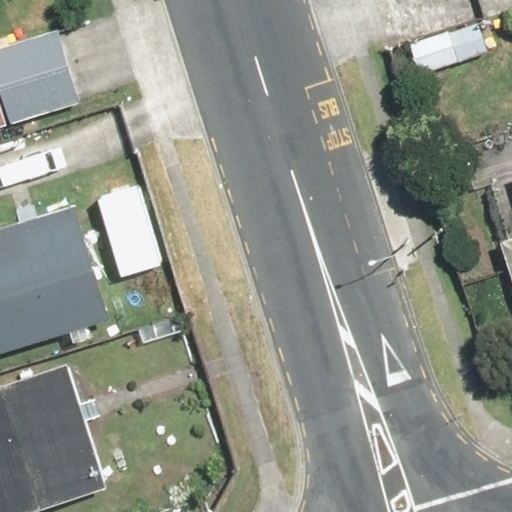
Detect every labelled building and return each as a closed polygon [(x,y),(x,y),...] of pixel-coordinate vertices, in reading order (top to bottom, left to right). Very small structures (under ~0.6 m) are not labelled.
[(511,0),(479,0),(484,16),(511,7),(511,0)] [(48,28),(0,44),(0,113),(4,122),(72,98),(51,33),(48,28)] [(511,170),(503,173),(511,200),(511,232),(490,240),(511,304),(511,170)] [(0,222),(0,346),(101,316),(65,202),(16,217),(0,222)] [(74,419),(69,406),(55,363),(0,380),(0,511),(3,511),(95,482),(74,419)]
